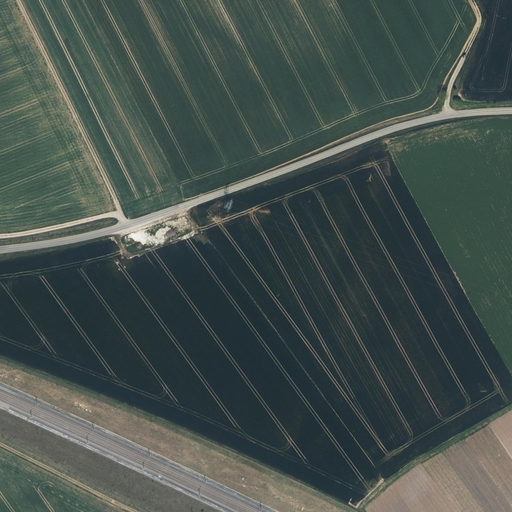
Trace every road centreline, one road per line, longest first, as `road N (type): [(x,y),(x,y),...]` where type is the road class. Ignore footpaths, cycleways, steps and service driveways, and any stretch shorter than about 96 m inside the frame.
road 1 (unclassified): [(0,250),(116,229),(448,113),(511,111)]
road 2 (track): [(14,0),(122,214)]
road 3 (track): [(358,511),(407,468),(511,408)]
road 4 (track): [(133,511),(0,443)]
road 5 (track): [(127,225),(122,214),(0,236)]
road 6 (track): [(448,113),(451,84),(480,23),(471,0)]
